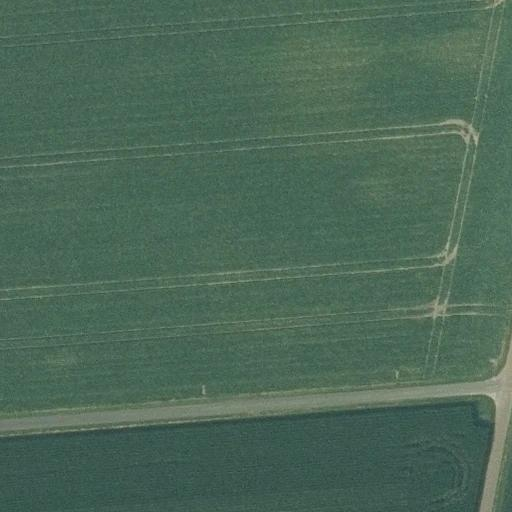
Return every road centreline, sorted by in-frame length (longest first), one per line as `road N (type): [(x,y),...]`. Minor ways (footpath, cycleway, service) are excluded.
road 1 (unclassified): [(507,384),(0,425)]
road 2 (unclassified): [(484,511),(507,384)]
